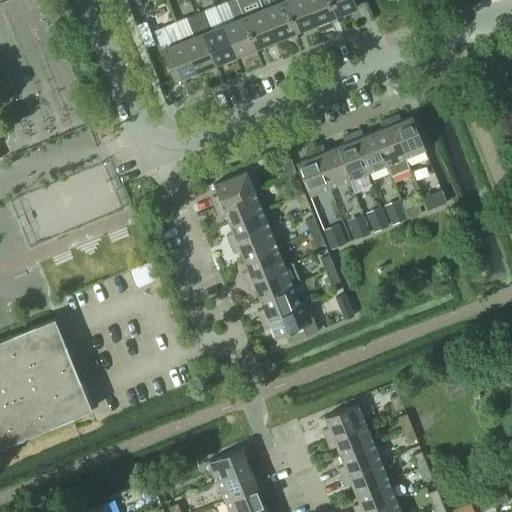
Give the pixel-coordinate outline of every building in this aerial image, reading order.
[(234,20),(223,24),(235,56),(255,48),(236,0),(228,0),(226,1),(234,20)] [(246,0),(236,0),(255,48),(275,40),(263,8),(252,12),(246,0)] [(272,0),(274,4),(263,8),(275,40),(295,31),(282,0),(272,0)] [(282,0),(295,31),(315,23),(305,0),(282,0)] [(305,0),(315,23),(335,15),(329,0),(305,0)] [(329,0),(335,15),(357,7),(353,0),(329,0)] [(204,10),(195,14),(215,64),(235,56),(223,24),(212,29),(204,10)] [(194,36),(183,40),(195,72),(215,64),(195,14),(186,17),(194,36)] [(195,72),(183,40),(172,45),(164,26),(154,30),(174,80),(195,72)] [(398,114),(389,117),(405,157),(425,149),(412,116),(401,120),(398,114)] [(383,127),(373,131),(386,165),(387,164),(392,179),(411,171),(405,157),(389,117),(380,121),(383,127)] [(367,172),(386,165),(373,131),(363,135),(360,129),(351,133),(367,172)] [(345,143),(335,147),(348,180),(367,172),(351,133),(342,136),(345,143)] [(329,187),(348,180),(335,147),(325,150),(322,144),(313,148),(329,187)] [(307,158),(296,162),(309,195),(329,187),(313,148),(304,151),(307,158)] [(295,171),(291,160),(282,163),(284,169),(277,172),(279,177),(295,171)] [(214,206),(254,190),(246,170),(213,184),(217,195),(211,197),(214,206)] [(290,183),(296,196),(304,192),(299,179),(290,183)] [(225,213),(229,223),(262,209),(254,190),(214,206),(218,215),(225,213)] [(447,201),(442,190),(423,198),(428,209),(447,201)] [(301,208),(309,205),(304,192),(296,196),(301,208)] [(392,223),(406,218),(398,199),(385,205),(392,223)] [(408,218),(422,212),(418,204),(405,209),(408,218)] [(380,207),(366,212),(374,231),(388,225),(380,207)] [(230,244),(269,228),(262,209),(229,223),(232,233),(226,235),(230,244)] [(362,214),(348,220),(355,238),(369,233),(362,214)] [(305,221),(311,234),(319,230),(314,217),(305,221)] [(324,229),(331,248),(345,242),(338,224),(324,229)] [(240,251),(244,260),(277,247),(269,228),(230,244),(233,253),(240,251)] [(316,247),(325,243),(319,230),(311,234),(316,247)] [(245,282),(285,266),(277,247),(244,260),(248,270),(241,273),(245,282)] [(321,258),(326,271),(334,268),(329,255),(321,258)] [(152,259),(130,269),(138,287),(160,277),(152,259)] [(255,288),(259,298),(292,285),(285,266),(245,282),(249,291),(255,288)] [(334,268),(326,271),(331,285),(340,281),(334,268)] [(257,311),(260,320),(300,304),(292,285),(259,298),(263,308),(257,311)] [(301,305),(300,304),(260,320),(264,329),(270,326),(275,337),(286,333),(289,341),(318,330),(307,302),(301,305)] [(340,308),(344,319),(354,315),(349,304),(340,308)] [(0,445),(91,408),(54,317),(0,338),(0,445)] [(389,397),(394,411),(404,407),(398,393),(389,397)] [(322,430),(326,438),(365,422),(357,403),(324,416),(328,427),(322,430)] [(398,417),(403,430),(411,427),(406,414),(398,417)] [(340,455),(373,441),(365,422),(326,438),(329,448),(336,445),(340,455)] [(408,443),(417,440),(411,427),(403,430),(408,443)] [(337,467),(341,476),(381,460),(373,441),(340,455),(344,465),(337,467)] [(208,461),(216,480),(249,467),(246,457),(252,455),(248,445),(208,461)] [(413,455),(418,468),(426,465),(421,452),(413,455)] [(351,483),(355,493),(388,479),(381,460),(341,476),(345,486),(351,483)] [(423,481),(432,478),(426,465),(418,468),(423,481)] [(216,480),(224,499),(263,483),(260,475),(253,477),(249,467),(216,480)] [(172,486),(168,477),(142,487),(145,496),(172,486)] [(355,511),(362,511),(396,498),(388,479),(355,493),(359,503),(353,505),(355,511)] [(228,511),(247,511),(265,505),(261,495),(267,493),(263,483),(224,499),(228,511)] [(429,493),(434,506),(442,503),(437,490),(429,493)] [(505,491),(492,496),(495,505),(508,500),(505,491)] [(482,509),(495,505),(492,496),(479,500),(482,509)] [(401,511),(396,498),(362,511),(401,511)] [(170,511),(180,511),(176,502),(168,506),(170,511)] [(474,511),(471,502),(452,508),(453,511),(474,511)] [(105,511),(102,503),(80,511),(105,511)] [(436,511),(445,511),(442,503),(434,506),(436,511)]
